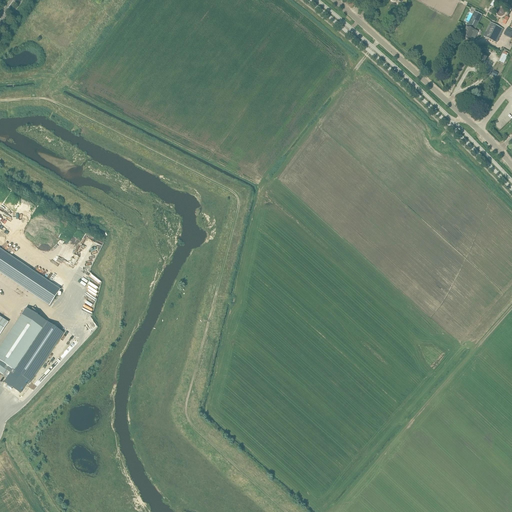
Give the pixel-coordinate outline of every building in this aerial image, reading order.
[(481,15),(474,12),(467,26),(471,27),(471,26),(475,28),(480,18),(479,18),(481,15)] [(492,23),(485,37),(492,41),(500,27),(492,23)] [(462,37),(471,41),(473,35),(476,36),(478,31),(467,27),(462,37)] [(503,53),(499,61),(504,63),(508,56),(507,55),(507,53),(505,52),(504,54),(503,53)] [(476,58),(474,62),(481,66),(484,62),(486,58),(482,56),(478,53),(475,57),(476,58)] [(61,237),(58,243),(65,245),(67,239),(61,237)] [(0,274),(49,304),(59,287),(0,250),(0,274)] [(0,335),(1,336),(12,319),(0,310),(0,335)] [(0,372),(3,375),(9,367),(14,371),(39,333),(42,329),(22,315),(0,346),(0,372)] [(79,331),(73,336),(76,340),(82,334),(79,331)] [(20,401),(25,396),(19,390),(14,395),(20,401)]
